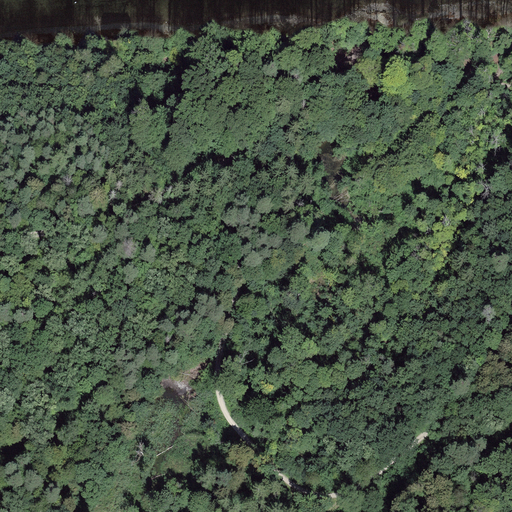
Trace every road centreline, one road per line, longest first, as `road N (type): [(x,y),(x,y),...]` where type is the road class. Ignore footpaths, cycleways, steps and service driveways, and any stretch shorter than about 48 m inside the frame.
road 1 (track): [(0,239),(181,213),(226,231),(242,282),(215,372),(223,407),(286,482),(310,493),(345,499),(454,409),(511,337)]
road 2 (track): [(496,80),(417,68),(357,71),(271,137)]
road 3 (track): [(271,137),(93,224)]
